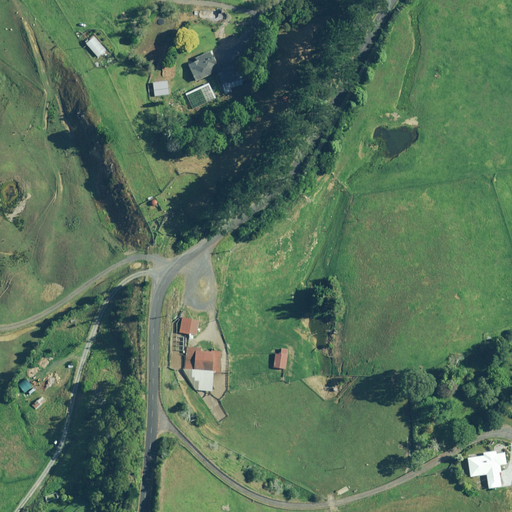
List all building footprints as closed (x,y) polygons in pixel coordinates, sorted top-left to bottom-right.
[(106,50),(94,36),(87,43),(99,57),(106,50)] [(217,62),(212,52),(188,62),(197,81),(219,70),(216,63),(217,62)] [(241,84),(236,69),(220,75),(226,93),(233,91),(231,87),(241,84)] [(200,320),(183,317),(180,332),(190,333),(189,338),(193,339),(194,334),(197,334),(200,320)] [(204,349),(188,347),(186,369),(221,372),(223,351),(204,350),(204,349)] [(286,368),(287,354),(276,353),(274,367),(286,368)] [(496,453),(496,451),(484,452),(484,455),(468,457),(471,476),(487,474),(489,488),(502,486),(500,471),(501,471),(500,464),(507,464),(505,452),(496,453)]
